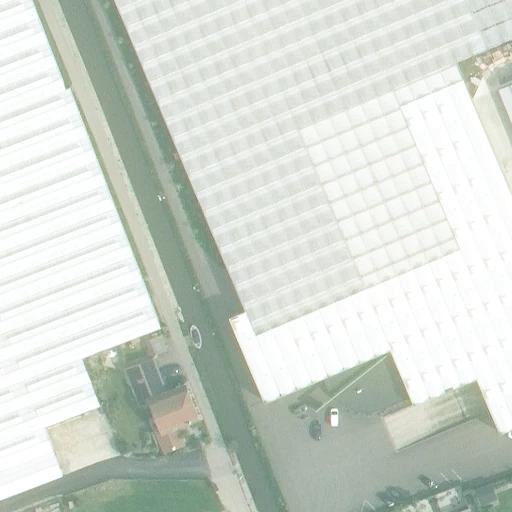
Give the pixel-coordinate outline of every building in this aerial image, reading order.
[(160,329),(105,185),(68,89),(64,91),(29,0),(0,0),(0,443),(43,427),(99,406),(81,357),(160,329)] [(511,0),(114,0),(245,310),(256,337),(463,250),(398,103),(462,77),(455,61),(511,36),(511,0)] [(245,310),(229,316),(265,401),(268,400),(324,377),(326,383),(328,390),(333,396),(338,401),(344,406),(351,409),(359,411),(366,412),(373,411),(380,410),(383,408),(386,407),(389,406),(392,405),(395,404),(398,402),(401,401),(405,400),(408,399),(411,397),(414,404),(476,377),(500,433),(511,427),(511,195),(462,77),(398,103),(463,250),(256,337),(245,310)] [(149,403),(158,427),(153,429),(162,453),(182,446),(175,429),(197,421),(184,386),(165,393),(160,379),(152,358),(123,369),(138,407),(149,403)] [(0,498),(61,475),(43,427),(0,443),(0,498)] [(492,483),(474,489),(480,505),(485,503),(481,493),(494,488),(492,483)] [(182,511),(195,505),(185,486),(144,508),(146,511),(182,511)]
